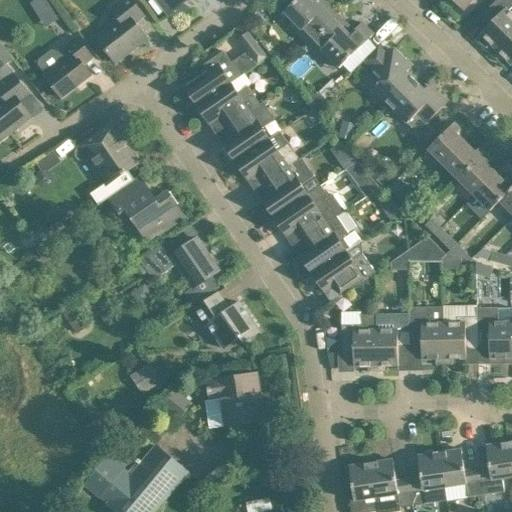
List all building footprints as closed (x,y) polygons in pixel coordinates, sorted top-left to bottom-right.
[(46,0),(38,0),(32,4),(40,18),(53,10),(46,0)] [(145,15),(132,0),(122,0),(110,9),(119,21),(96,38),(115,62),(147,38),(135,23),(145,15)] [(158,0),(169,14),(187,0),(158,0)] [(296,33),(308,44),(338,14),(328,4),(327,5),(321,0),(296,0),(284,12),(301,29),(296,33)] [(452,0),(464,10),(472,0),(452,0)] [(486,47),(492,53),(511,33),(511,0),(496,0),(480,17),(488,25),(480,34),(490,43),(486,47)] [(338,14),(308,44),(319,56),(323,51),(340,68),(360,48),(374,34),(362,22),(353,32),(347,26),(348,25),(338,14)] [(268,57),(253,37),(248,32),(239,40),(242,45),(258,65),(268,57)] [(511,33),(492,53),(497,59),(501,55),(511,65),(511,64),(511,33)] [(39,65),(46,75),(45,76),(61,98),(91,76),(83,65),(93,58),(77,37),(67,45),(69,47),(60,54),(57,51),(51,50),(39,60),(39,65)] [(0,140),(31,116),(20,101),(29,93),(17,78),(14,73),(6,64),(7,64),(13,59),(0,42),(0,93),(4,99),(0,101),(0,140)] [(279,46),(269,53),(280,68),(290,60),(279,46)] [(378,46),(364,60),(383,79),(373,89),(390,106),(415,81),(406,72),(410,68),(406,64),(407,62),(394,49),(388,55),(378,46)] [(185,87),(197,106),(231,83),(244,74),(244,73),(242,75),(234,63),(233,64),(224,51),(204,65),(208,71),(185,87)] [(231,83),(197,106),(210,124),(228,112),(234,122),(260,104),(247,86),(251,83),(244,74),(231,83)] [(311,93),(305,98),(314,109),(324,101),(338,87),(332,81),(318,94),(311,93)] [(424,90),(415,81),(390,106),(426,142),(437,132),(427,122),(447,102),(434,89),(432,91),(428,86),(424,90)] [(301,104),(301,110),(304,115),(313,108),(306,100),(301,104)] [(223,143),(236,162),(271,138),(263,128),(275,119),(263,102),(260,104),(234,122),(241,131),(223,143)] [(76,150),(76,154),(77,158),(80,160),(83,161),(87,159),(92,155),(111,182),(107,185),(105,183),(91,193),(98,204),(113,194),(135,179),(129,170),(139,163),(129,148),(133,146),(116,121),(78,146),(79,148),(76,150)] [(429,149),(444,165),(466,143),(456,134),(460,130),(454,123),(429,149)] [(271,138),(236,162),(249,181),(266,169),(273,178),(301,158),(300,159),(280,131),(271,138)] [(466,143),(444,165),(460,180),(485,154),(479,148),(475,152),(466,143)] [(485,154),(460,180),(475,195),(496,174),(487,164),(491,160),(485,154)] [(261,199),(274,218),(309,194),(302,184),(314,176),(301,158),(273,178),(279,187),(261,199)] [(358,161),(347,169),(367,197),(380,187),(358,161)] [(372,175),(381,184),(391,173),(382,164),(372,175)] [(496,174),(475,195),(490,211),(500,201),(500,200),(511,188),(511,181),(509,179),(505,183),(496,174)] [(149,239),(165,228),(181,217),(166,195),(155,203),(140,182),(113,200),(130,225),(137,221),(149,239)] [(388,188),(405,204),(411,198),(395,182),(388,188)] [(511,188),(500,200),(500,201),(511,212),(511,188)] [(309,195),(274,218),(287,237),(305,225),(311,234),(328,223),(309,195)] [(421,208),(411,198),(405,204),(414,214),(421,208)] [(396,205),(386,212),(390,219),(392,221),(404,213),(396,205)] [(317,243),(300,255),(313,274),(347,251),(361,242),(354,231),(350,234),(337,216),(328,223),(311,234),(317,243)] [(425,225),(435,235),(441,228),(432,219),(425,225)] [(457,244),(441,228),(435,235),(450,250),(457,244)] [(422,241),(422,260),(441,260),(446,254),(428,236),(422,241)] [(36,250),(44,262),(61,250),(53,238),(36,250)] [(186,293),(194,305),(219,287),(212,276),(219,271),(196,238),(180,249),(172,238),(140,259),(149,273),(160,276),(176,265),(192,289),(186,293)] [(409,260),(422,260),(422,241),(409,250),(409,260)] [(446,254),(461,258),(462,258),(467,254),(457,244),(450,250),(446,254)] [(409,269),(409,260),(409,250),(391,262),(391,269),(409,269)] [(347,251),(313,274),(326,293),(339,284),(345,293),(375,272),(362,254),(354,260),(347,251)] [(490,260),(503,264),(506,256),(493,252),(490,260)] [(461,268),(461,258),(446,254),(441,260),(441,269),(461,268)] [(511,257),(506,256),(503,264),(511,266),(511,257)] [(477,274),(491,276),(493,267),(477,263),(477,274)] [(152,298),(152,295),(146,286),(143,285),(134,292),(133,294),(140,305),(142,305),(152,298)] [(240,338),(244,342),(260,331),(240,302),(230,309),(219,293),(193,311),(204,328),(208,326),(215,336),(221,332),(230,345),(240,338)] [(74,305),(63,313),(78,333),(89,325),(74,305)] [(409,318),(410,346),(422,345),(422,360),(436,359),(436,365),(444,365),(444,323),(444,307),(409,307),(409,318)] [(478,316),(478,344),(490,344),(490,359),(504,358),(504,364),(511,363),(511,339),(511,321),(511,308),(477,308),(478,316)] [(368,372),(376,372),(376,329),(375,314),(361,315),(362,324),(342,324),(342,352),(354,352),(354,366),(368,366),(368,372)] [(376,329),(376,372),(385,372),(385,366),(398,366),(398,346),(410,346),(409,318),(389,318),(389,314),(375,314),(376,329)] [(444,323),(444,365),(453,365),(452,359),(466,359),(466,345),(478,344),(478,316),(457,317),(457,322),(444,323)] [(142,394),(154,386),(162,380),(151,363),(131,377),(142,394)] [(219,379),(207,381),(210,398),(214,428),(226,426),(244,423),(264,420),(257,373),(219,379)] [(175,392),(163,407),(178,419),(191,404),(175,392)] [(154,419),(143,432),(157,444),(168,431),(154,419)] [(477,468),(481,495),(505,492),(503,478),(511,476),(511,466),(508,442),(486,445),(489,467),(477,468)] [(86,484),(98,495),(108,503),(108,504),(117,511),(154,511),(188,472),(156,446),(132,475),(109,456),(86,484)] [(440,452),(445,487),(466,484),(469,497),(481,495),(477,468),(465,470),(462,449),(440,452)] [(409,479),(413,506),(425,504),(425,501),(431,500),(433,489),(445,487),(440,452),(418,456),(421,477),(409,479)] [(371,463),(378,511),(394,511),(400,511),(400,508),(413,506),(409,479),(396,481),(393,459),(371,463)] [(378,511),(371,463),(349,466),(354,499),(350,500),(351,511),(372,511),(378,511)]
